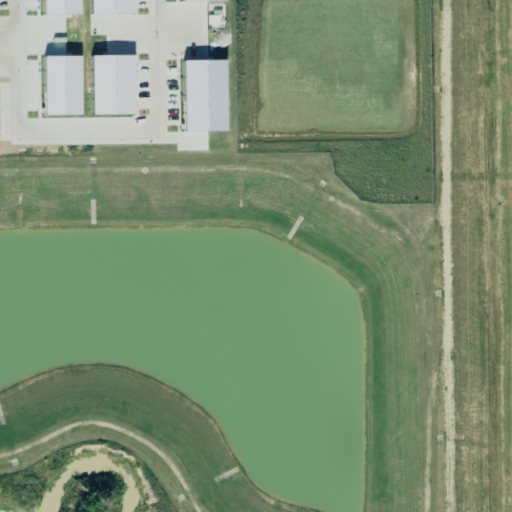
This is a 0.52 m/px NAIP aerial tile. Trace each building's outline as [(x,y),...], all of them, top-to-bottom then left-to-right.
[(77,0),(41,0),(42,15),(78,14),(77,0)] [(131,0),(89,0),(89,14),(132,13),(131,0)] [(42,56),(43,115),(79,114),(78,55),(42,56)] [(133,114),(132,55),(90,55),(91,114),(133,114)] [(223,60),(182,60),(182,131),(224,131),(223,60)]
